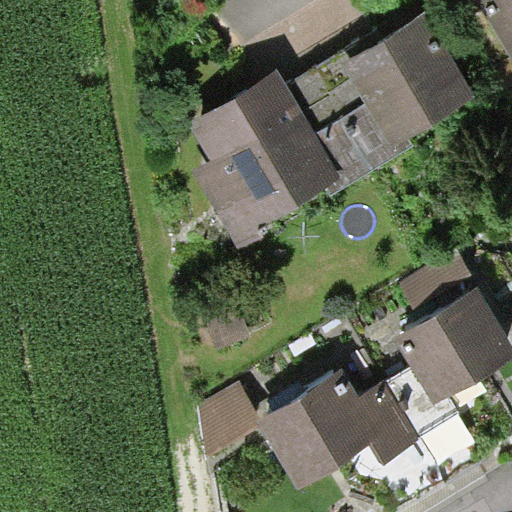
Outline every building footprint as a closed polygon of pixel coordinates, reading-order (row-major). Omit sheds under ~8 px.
[(511,0),(494,0),(511,36),(511,0)] [(423,9),(346,49),(388,130),(465,89),(423,9)] [(278,75),(198,122),(252,213),(332,166),(278,75)] [(511,331),(482,279),(403,323),(445,397),(511,359),(511,331)] [(354,357),(265,417),(319,495),(407,435),(354,357)] [(255,375),(198,393),(210,429),(267,411),(255,375)]
